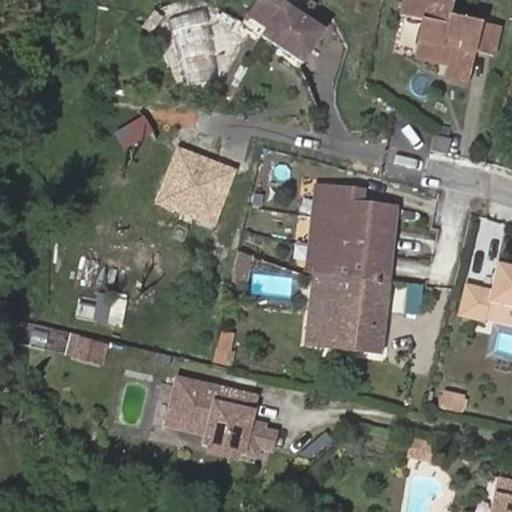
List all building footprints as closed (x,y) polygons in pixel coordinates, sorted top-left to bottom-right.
[(265,0),(246,26),(305,69),(328,37),(311,25),(276,0),(265,0)] [(276,0),(311,25),(321,11),(305,0),(276,0)] [(417,58),(441,63),(444,51),(451,52),(449,64),(447,76),(470,80),(477,53),(492,56),(498,26),(451,16),(454,1),(448,0),(405,0),(403,16),(424,20),(417,58)] [(444,51),(441,63),(449,64),(451,52),(444,51)] [(451,141),(434,137),(430,152),(448,156),(451,141)] [(177,144),(155,202),(220,225),(241,167),(177,144)] [(317,186),(308,260),(316,261),(336,264),(335,276),(388,282),(397,207),(360,202),(351,201),(352,189),(317,186)] [(351,201),(360,202),(361,190),(352,189),(351,201)] [(380,353),(388,282),(335,276),(336,264),(316,261),(306,344),(380,353)] [(490,302),(511,307),(511,268),(497,265),(492,291),(467,285),(461,318),(486,323),(487,316),(490,302)] [(511,321),(511,307),(490,302),(487,316),(511,321)] [(501,348),(511,349),(511,323),(505,322),(501,348)] [(73,354),(94,359),(97,344),(76,339),(73,354)] [(94,359),(99,360),(102,345),(97,344),(94,359)] [(164,422),(204,431),(201,442),(238,450),(240,440),(267,446),(271,431),(258,428),(259,424),(245,420),(240,419),(245,394),(174,377),(164,422)] [(245,420),(251,395),(245,394),(240,419),(245,420)] [(511,511),(511,480),(498,478),(489,511),(511,511)]
